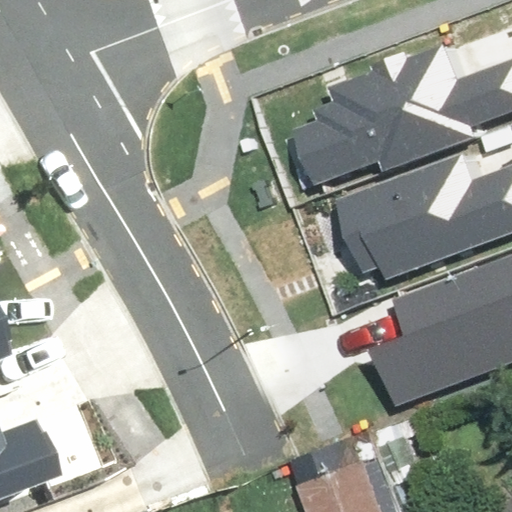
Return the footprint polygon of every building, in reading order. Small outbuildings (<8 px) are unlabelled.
[(319,125),(331,164),(397,142),(402,156),(490,128),(486,116),(511,107),(511,54),(474,67),(465,38),(346,76),(351,92),(334,98),(341,118),(319,125)] [(350,187),(377,267),(511,221),(511,155),(489,164),(482,143),(350,187)] [(398,338),(415,384),(511,347),(511,247),(403,288),(419,330),(398,338)] [(0,431),(0,494),(37,482),(17,426),(0,431)] [(398,511),(381,461),(329,479),(320,452),(297,460),(314,511),(398,511)] [(189,511),(246,511),(242,496),(190,511),(189,511)]
